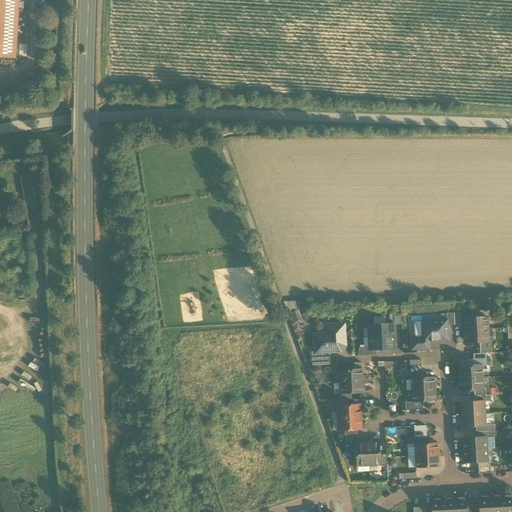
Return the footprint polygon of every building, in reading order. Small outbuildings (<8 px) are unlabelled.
[(0,0),(0,56),(15,57),(18,0),(0,0)] [(298,310),(290,313),(293,323),(301,320),(298,310)] [(447,325),(454,325),(453,313),(446,313),(446,320),(447,320),(447,325)] [(373,317),(373,325),(385,325),(385,317),(373,317)] [(465,318),(465,330),(488,329),(487,317),(465,318)] [(424,338),(424,341),(429,341),(448,340),(447,325),(447,320),(446,320),(423,322),(424,338)] [(415,322),(416,338),(424,338),(423,322),(415,322)] [(369,328),(369,337),(393,336),(392,324),(385,325),(373,325),(368,325),(369,328)] [(316,352),(329,352),(340,351),(340,348),(342,346),(345,346),(343,325),(326,326),(326,334),(321,340),(315,340),(316,352)] [(488,341),(488,329),(465,330),(466,342),(479,342),(488,341)] [(394,348),(393,336),(369,337),(370,348),(370,349),(376,349),(394,348)] [(411,339),(411,350),(429,349),(429,341),(424,341),(424,338),(416,338),(411,339)] [(479,342),(480,354),(485,353),(492,353),(491,340),(488,341),(479,342)] [(358,348),(359,356),(376,355),(376,349),(370,349),(370,348),(364,348),(358,348)] [(311,352),(312,366),(330,365),(329,352),(316,352),(311,352)] [(421,372),(421,366),(421,360),(409,360),(410,366),(410,372),(421,372)] [(459,367),(460,379),(482,377),(481,366),(481,365),(474,366),(460,367),(459,367)] [(339,370),(340,382),(362,381),(362,369),(339,370)] [(412,380),(412,390),(435,389),(434,377),(422,378),(411,378),(412,380)] [(483,389),(482,377),(460,379),(461,391),(474,390),(483,389)] [(363,393),(362,381),(340,382),(341,394),(353,393),(363,393)] [(435,401),(435,389),(412,390),(413,402),(423,402),(435,401)] [(461,403),(462,415),(484,413),(484,402),(484,401),(475,402),(461,403)] [(405,402),(405,411),(423,410),(423,402),(413,402),(405,402)] [(337,406),(338,418),(360,417),(359,405),(352,406),(337,406)] [(485,425),(484,413),(462,415),(463,427),(476,426),(485,425)] [(361,429),(360,417),(338,418),(339,430),(344,430),(356,429),(361,429)] [(463,439),(464,450),(486,449),(486,438),(486,437),(478,438),(463,439)] [(486,438),(486,449),(495,449),(494,437),(490,438),(486,438)] [(379,442),(367,443),(369,465),(380,465),(380,454),(379,442)] [(357,466),(369,465),(367,443),(355,443),(357,466)] [(415,444),(416,456),(438,455),(437,443),(425,444),(415,444)] [(408,457),(416,456),(415,444),(407,445),(408,457)] [(487,461),(486,449),(464,450),(465,463),(478,462),(487,461)] [(439,467),(438,455),(416,456),(416,468),(439,467)] [(416,456),(408,457),(408,469),(416,468),(416,456)] [(511,511),(511,495),(502,496),(502,511),(511,511)] [(479,511),(491,511),(490,496),(478,497),(479,501),(479,511)] [(491,511),(502,511),(502,496),(490,496),(491,511)] [(466,497),(454,498),(455,511),(467,511),(467,501),(466,497)] [(455,511),(454,498),(443,499),(443,511),(455,511)] [(443,511),(443,499),(431,499),(431,507),(431,511),(443,511)]
